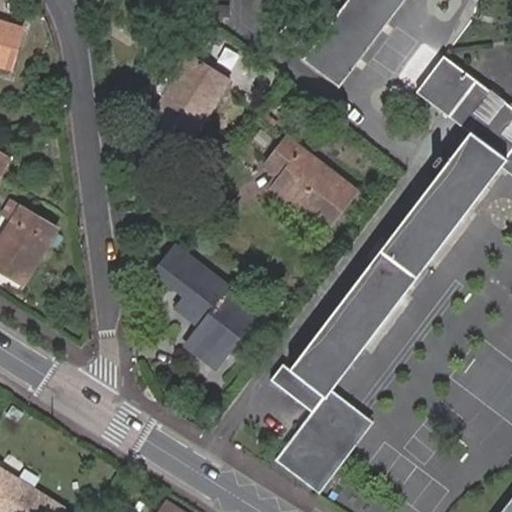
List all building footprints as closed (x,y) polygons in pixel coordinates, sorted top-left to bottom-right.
[(200,0),(201,13),(219,27),(217,2),(216,0),(200,0)] [(349,0),(319,40),(303,61),(339,89),(406,0),(349,0)] [(303,61),(319,40),(292,20),(276,40),(303,61)] [(0,66),(11,70),(23,30),(0,23),(0,66)] [(240,52),(226,43),(218,57),(231,66),(240,52)] [(227,82),(184,56),(169,80),(174,83),(146,130),(184,154),(227,82)] [(501,169),(511,153),(511,109),(444,58),(417,93),(471,134),(289,372),(283,366),(271,381),(312,413),(314,415),(332,393),(501,169)] [(302,93),(291,84),(275,106),(286,114),(302,93)] [(184,154),(146,130),(136,147),(174,170),(184,154)] [(354,193),(287,140),(268,165),(283,177),(274,189),(326,229),(354,193)] [(0,152),(0,179),(12,160),(0,152)] [(511,153),(501,169),(511,177),(511,153)] [(2,215),(13,222),(21,208),(10,202),(2,215)] [(21,208),(13,222),(0,243),(0,271),(24,285),(57,229),(21,208)] [(258,312),(175,249),(156,275),(187,298),(178,310),(201,329),(187,348),(215,369),(258,312)] [(314,415),(312,413),(276,461),(320,494),(372,423),(332,393),(314,415)] [(0,511),(60,511),(63,508),(0,470),(0,511)] [(511,511),(511,498),(501,511),(511,511)] [(185,511),(168,500),(159,511),(185,511)]
